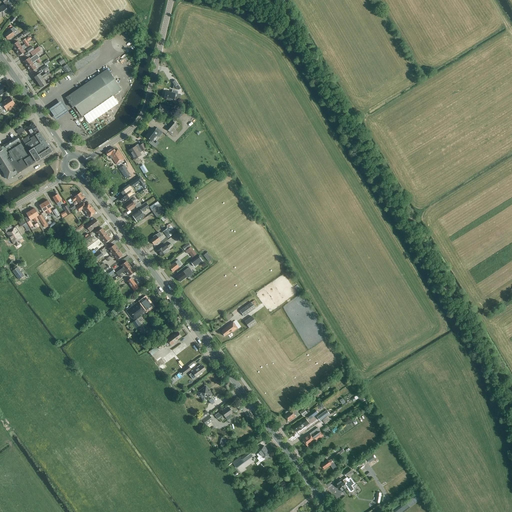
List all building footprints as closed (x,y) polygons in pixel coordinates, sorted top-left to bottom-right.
[(2,0),(2,1),(5,4),(0,7),(0,8),(0,17),(2,16),(3,17),(11,10),(8,7),(13,4),(9,0),(2,0)] [(14,16),(10,21),(13,23),(18,16),(16,14),(14,16)] [(13,33),(16,31),(13,27),(11,30),(10,29),(8,31),(8,32),(4,35),(7,40),(11,37),(11,38),(15,35),(13,33)] [(12,46),(15,51),(21,47),(18,41),(12,46)] [(24,45),(21,47),(15,51),(19,56),(25,52),(23,49),(26,47),(24,45)] [(29,58),(23,62),(27,67),(33,63),(35,61),(36,61),(39,59),(39,58),(37,55),(30,59),(29,58)] [(33,63),(27,67),(30,73),(36,68),(34,64),(36,63),(35,61),(33,63)] [(62,68),(66,74),(71,70),(67,64),(62,68)] [(121,89),(107,69),(82,86),(65,97),(73,108),(75,106),(82,117),(83,116),(89,124),(110,109),(105,101),(121,89)] [(37,83),(47,76),(50,74),(48,72),(41,77),(39,74),(34,77),(37,83)] [(47,84),(48,82),(46,80),(49,78),(47,76),(37,83),(41,88),(47,84)] [(180,89),(175,80),(172,82),(174,85),(173,89),(178,90),(180,89)] [(177,95),(178,92),(172,90),(171,93),(165,92),(163,99),(173,101),(176,101),(177,95)] [(10,107),(15,105),(9,97),(1,103),(0,103),(0,108),(0,109),(4,106),(7,111),(11,109),(10,107)] [(68,110),(61,100),(49,108),(56,119),(68,110)] [(172,108),(173,105),(167,103),(166,106),(160,105),(158,112),(168,114),(170,107),(172,108)] [(172,134),(178,126),(172,121),(166,129),(169,132),(171,131),(171,132),(170,133),(172,134)] [(32,136),(39,131),(33,123),(27,127),(26,128),(31,136),(32,136)] [(158,137),(163,132),(157,128),(155,130),(152,128),(145,136),(151,141),(156,135),(158,137)] [(36,162),(52,152),(39,132),(30,138),(29,136),(22,140),(29,151),(30,152),(27,154),(21,144),(18,146),(16,142),(19,140),(17,137),(4,145),(1,147),(0,146),(0,167),(8,179),(17,173),(36,162)] [(137,149),(136,146),(129,150),(134,159),(141,155),(139,151),(141,149),(142,151),(146,149),(143,144),(139,146),(140,147),(137,149)] [(119,163),(124,160),(118,150),(115,152),(113,148),(105,152),(108,156),(109,155),(111,159),(112,158),(116,164),(117,165),(119,164),(119,163)] [(130,174),(124,165),(119,169),(125,178),(130,174)] [(141,186),(145,183),(140,177),(130,184),(133,188),(139,184),(141,186)] [(127,194),(131,192),(128,189),(122,194),(119,197),(122,202),(129,197),(127,194)] [(84,198),(81,192),(74,197),(71,200),(70,199),(67,201),(70,204),(73,202),(76,199),(78,202),(84,198)] [(57,203),(61,201),(57,194),(53,197),(57,203)] [(132,201),(125,206),(129,211),(135,206),(137,208),(141,205),(139,202),(137,203),(135,199),(133,198),(131,199),(132,201)] [(44,203),(50,213),(52,212),(50,209),(52,207),(48,200),(44,203)] [(157,217),(165,212),(158,201),(149,207),(157,217)] [(50,213),(44,203),(39,205),(44,212),(46,211),(48,214),(50,213)] [(78,211),(82,208),(89,218),(92,216),(92,215),(95,212),(89,204),(86,206),(84,203),(80,205),(76,207),(78,211)] [(143,211),(149,207),(146,203),(139,207),(143,211)] [(67,205),(63,208),(67,215),(72,212),(68,206),(67,205)] [(30,211),(37,221),(38,220),(36,217),(39,215),(34,208),(30,211)] [(142,218),(145,216),(140,210),(132,215),(137,222),(140,219),(141,220),(142,219),(142,218)] [(35,222),(36,221),(37,221),(30,211),(26,213),(31,220),(33,219),(35,222)] [(95,226),(99,224),(95,219),(85,226),(90,232),(96,227),(95,226)] [(13,245),(23,238),(15,226),(13,228),(9,223),(2,228),(13,245)] [(172,229),(170,226),(167,228),(163,231),(168,238),(172,235),(170,232),(172,229)] [(106,234),(102,228),(96,232),(99,236),(97,237),(99,239),(106,234)] [(179,232),(173,237),(177,241),(183,237),(179,232)] [(158,238),(160,236),(158,233),(156,235),(153,237),(150,240),(152,242),(152,243),(152,244),(153,244),(154,245),(160,241),(158,238)] [(106,234),(99,239),(100,241),(102,240),(104,243),(110,239),(106,234)] [(170,251),(168,248),(171,245),(169,243),(166,245),(166,244),(157,251),(161,257),(170,251)] [(91,255),(97,251),(93,247),(91,245),(87,248),(86,249),(87,252),(88,251),(91,255)] [(111,256),(118,250),(114,245),(109,249),(111,252),(109,253),(111,256)] [(192,257),(196,254),(191,247),(185,251),(187,254),(189,253),(192,257)] [(118,250),(111,256),(113,258),(115,257),(117,260),(122,256),(118,250)] [(96,260),(103,255),(100,252),(93,257),(96,260)] [(208,261),(212,258),(208,252),(203,255),(208,261)] [(194,267),(202,261),(199,256),(191,262),(194,267)] [(178,265),(180,263),(178,260),(175,262),(169,267),(173,272),(179,267),(178,265)] [(123,268),(116,273),(118,276),(123,272),(130,267),(126,261),(121,265),(123,268)] [(20,270),(18,267),(12,271),(19,279),(24,276),(22,273),(21,273),(19,270),(20,270)] [(130,267),(123,272),(125,274),(126,273),(129,276),(135,272),(130,267)] [(192,273),(189,268),(188,268),(176,277),(180,282),(187,277),(187,278),(192,273)] [(131,278),(126,281),(132,289),(132,288),(134,290),(137,288),(136,286),(136,285),(131,278)] [(126,311),(132,319),(133,318),(135,321),(132,323),(137,328),(141,325),(137,319),(145,313),(144,312),(152,306),(146,298),(139,302),(139,301),(126,311)] [(251,302),(240,311),(244,317),(255,308),(251,302)] [(256,323),(253,318),(246,323),(249,328),(256,323)] [(237,327),(233,322),(222,330),(222,331),(221,332),(224,336),(227,333),(228,334),(237,327)] [(171,346),(175,343),(177,341),(177,340),(181,337),(178,332),(173,335),(166,339),(171,346)] [(166,345),(162,341),(157,345),(160,349),(166,345)] [(152,355),(158,350),(155,347),(149,352),(152,355)] [(202,372),(205,370),(202,365),(201,366),(200,365),(191,372),(196,377),(202,372)] [(183,375),(191,370),(188,366),(181,371),(183,375)] [(200,397),(203,401),(207,398),(207,397),(211,394),(205,387),(198,392),(201,397),(200,397)] [(223,415),(225,417),(227,420),(231,417),(229,415),(232,412),(228,407),(222,412),(221,411),(215,415),(218,419),(221,417),(221,416),(223,415)] [(287,415),(285,416),(289,421),(296,416),(299,415),(297,412),(295,409),(289,413),(289,412),(288,412),(287,411),(286,412),(286,413),(286,414),(287,415)] [(310,419),(318,413),(315,409),(307,415),(310,419)] [(206,426),(213,420),(209,415),(202,420),(206,426)] [(300,420),(301,421),(293,427),(297,432),(300,430),(307,426),(306,425),(309,423),(304,417),(300,420)] [(302,440),(305,443),(321,432),(318,428),(310,434),(307,436),(302,440)] [(321,432),(305,443),(308,447),(312,443),(313,444),(324,435),(321,432)] [(264,458),(269,454),(270,454),(264,446),(258,450),(260,453),(257,455),(259,457),(257,458),(261,462),(264,459),(264,458)] [(335,457),(344,451),(342,448),(333,454),(335,457)] [(245,462),(252,456),(249,451),(241,457),(245,462)] [(373,452),(367,456),(371,461),(377,457),(373,452)] [(325,462),(321,465),(323,467),(323,468),(324,469),(325,469),(330,465),(334,470),(337,468),(333,463),(331,460),(328,462),(327,460),(324,462),(325,462)] [(350,469),(344,473),(347,477),(353,472),(350,469)] [(337,484),(336,484),(337,487),(338,488),(339,488),(339,489),(340,489),(342,492),(347,488),(349,491),(350,492),(351,492),(352,492),(353,491),(354,491),(354,490),(354,488),(352,486),(354,485),(355,484),(355,483),(353,481),(351,477),(348,479),(347,478),(346,478),(343,481),(342,479),(338,481),(339,482),(337,484)] [(394,511),(404,511),(410,508),(406,502),(394,511)]
